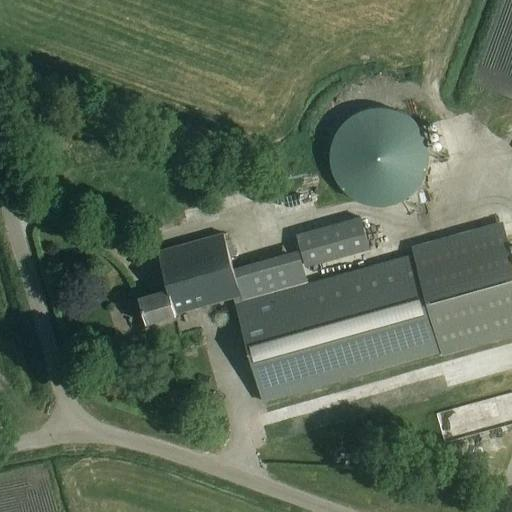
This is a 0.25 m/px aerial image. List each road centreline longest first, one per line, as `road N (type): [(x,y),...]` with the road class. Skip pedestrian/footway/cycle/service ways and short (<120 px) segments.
road 1 (unclassified): [(333,511),(165,450),(74,436)]
road 2 (unclassified): [(74,436),(0,183)]
